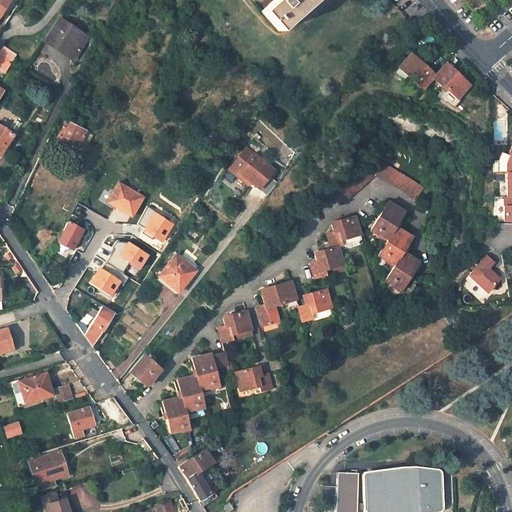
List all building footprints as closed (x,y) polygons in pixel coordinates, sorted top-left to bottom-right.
[(0,0),(0,17),(11,0),(0,0)] [(314,0),(273,0),(260,12),(278,31),(287,23),(314,0)] [(64,54),(66,51),(76,57),(89,37),(60,18),(45,41),(64,54)] [(4,46),(0,51),(0,68),(4,71),(15,54),(4,46)] [(66,51),(64,54),(73,60),(76,57),(66,51)] [(413,53),(400,66),(424,88),(433,78),(437,74),(413,53)] [(18,56),(15,54),(4,71),(6,73),(18,56)] [(447,63),(437,74),(433,78),(447,91),(448,90),(458,99),(471,85),(447,63)] [(55,138),(84,153),(93,134),(65,119),(55,138)] [(0,152),(13,135),(0,126),(0,152)] [(247,147),(239,158),(242,160),(237,165),(235,163),(230,169),(249,185),(251,182),(259,188),(274,169),(247,147)] [(433,152),(428,160),(435,165),(440,157),(433,152)] [(426,187),(391,166),(385,162),(378,174),(419,199),(426,187)] [(367,166),(357,176),(337,194),(346,204),(376,176),(367,166)] [(143,196),(118,181),(106,202),(114,206),(114,205),(131,215),(143,196)] [(251,182),(249,185),(257,191),(259,188),(251,182)] [(511,196),(506,196),(503,196),(503,221),(511,221),(511,196)] [(380,234),(390,240),(397,228),(400,230),(409,215),(389,203),(380,220),(376,227),(382,230),(380,234)] [(137,223),(144,227),(141,232),(152,238),(153,235),(161,240),(172,223),(154,212),(156,210),(147,205),(137,223)] [(11,212),(6,222),(13,232),(20,227),(11,212)] [(357,217),(338,222),(339,224),(334,225),(336,233),(329,235),(333,249),(340,247),(345,246),(346,247),(349,247),(358,245),(360,243),(361,240),(360,237),(362,236),(357,217)] [(67,221),(57,241),(72,249),(74,246),(76,247),(80,240),(78,238),(82,229),(67,221)] [(407,254),(416,240),(400,230),(397,228),(390,240),(383,251),(390,255),(387,259),(397,266),(405,253),(407,254)] [(106,261),(123,272),(129,261),(139,267),(147,254),(128,242),(116,241),(112,247),(112,248),(109,254),(110,254),(106,261)] [(315,279),(323,277),(328,275),(346,270),(340,247),(333,249),(322,252),(323,254),(318,255),(319,263),(311,265),(315,279)] [(405,253),(397,266),(390,276),(397,280),(394,284),(405,291),(413,278),(415,279),(424,265),(407,254),(405,253)] [(175,254),(158,276),(177,291),(194,270),(175,254)] [(491,262),(484,256),(466,276),(485,293),(497,279),(485,268),(491,262)] [(99,267),(90,283),(110,295),(120,280),(124,283),(129,276),(123,272),(106,261),(102,268),(99,267)] [(297,299),(293,285),(292,281),(269,288),(264,291),(267,304),(257,306),(262,326),(278,322),(274,306),(297,299)] [(306,307),(299,308),(303,322),(314,320),(329,315),(331,313),(330,309),(332,309),(327,290),(308,295),(309,298),(304,299),(306,307)] [(209,309),(215,301),(209,297),(203,304),(209,309)] [(111,313),(100,306),(84,333),(89,340),(92,345),(111,313)] [(225,320),(227,327),(219,328),(223,343),(234,340),(233,335),(252,330),(247,311),(229,316),(230,320),(225,320)] [(9,352),(5,353),(5,355),(14,352),(7,329),(2,331),(9,352)] [(252,330),(233,335),(234,340),(253,335),(252,330)] [(2,331),(0,331),(0,354),(5,353),(9,352),(2,331)] [(228,365),(225,352),(212,355),(215,368),(228,365)] [(146,385),(159,368),(142,354),(128,371),(146,385)] [(218,381),(215,368),(212,355),(212,354),(189,359),(193,376),(197,375),(200,390),(211,387),(210,383),(218,381)] [(273,388),(269,373),(261,375),(259,369),(254,370),(254,368),(236,373),(241,391),(260,386),(261,391),(273,388)] [(44,372),(17,380),(23,401),(50,393),(44,372)] [(193,376),(175,381),(178,397),(182,396),(185,411),(197,409),(196,404),(203,402),(200,390),(197,375),(193,376)] [(67,384),(54,388),(58,401),(71,397),(67,384)] [(182,396),(178,397),(160,402),(161,408),(164,407),(170,432),(182,430),(181,425),(188,423),(185,411),(182,396)] [(92,424),(87,406),(66,412),(72,436),(81,434),(80,428),(92,424)] [(19,421),(3,425),(6,438),(23,433),(19,421)] [(213,445),(206,449),(213,460),(220,455),(213,445)] [(191,446),(175,455),(177,459),(193,449),(191,446)] [(212,492),(198,468),(213,460),(206,449),(178,465),(182,470),(185,475),(200,499),(211,492),(212,492)] [(36,483),(66,474),(59,452),(29,461),(36,483)] [(389,467),(367,470),(366,470),(364,471),(363,473),(362,475),(362,477),(363,508),(363,510),(364,511),(365,511),(432,511),(439,511),(441,510),(442,508),(442,502),(442,493),(441,472),(441,471),(439,469),(438,468),(437,469),(421,467),(416,466),(414,466),(403,466),(389,467)] [(355,511),(355,510),(355,509),(355,503),(355,499),(355,495),(362,495),(361,490),(355,490),(355,486),(356,472),(335,471),(335,486),(334,499),(334,502),(334,510),(333,511),(355,511)] [(223,478),(213,484),(215,489),(226,482),(223,478)] [(54,490),(39,495),(42,504),(47,503),(49,511),(67,511),(63,497),(57,499),(54,490)] [(211,492),(200,499),(198,500),(201,505),(215,497),(211,492)] [(154,503),(156,511),(172,511),(168,498),(154,503)] [(225,503),(217,508),(219,511),(230,511),(233,510),(227,501),(225,503)]
